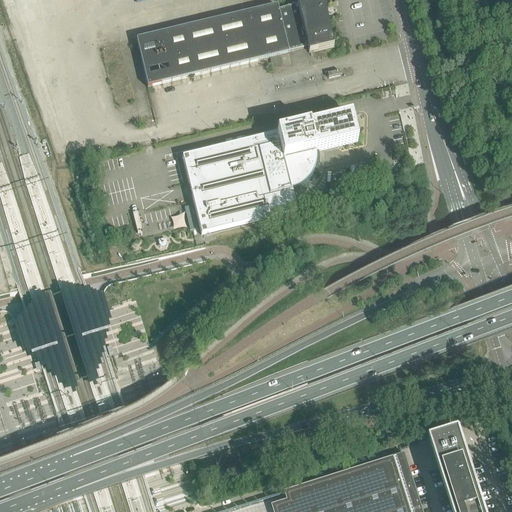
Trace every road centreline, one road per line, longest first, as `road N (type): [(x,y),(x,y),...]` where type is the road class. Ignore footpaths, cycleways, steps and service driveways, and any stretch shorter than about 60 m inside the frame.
road 1 (trunk): [(511,297),(52,471)]
road 2 (trunk): [(60,488),(511,318)]
road 3 (trunk): [(476,268),(52,471)]
road 4 (trunk): [(60,488),(447,386)]
road 5 (tertiary): [(454,176),(402,0)]
